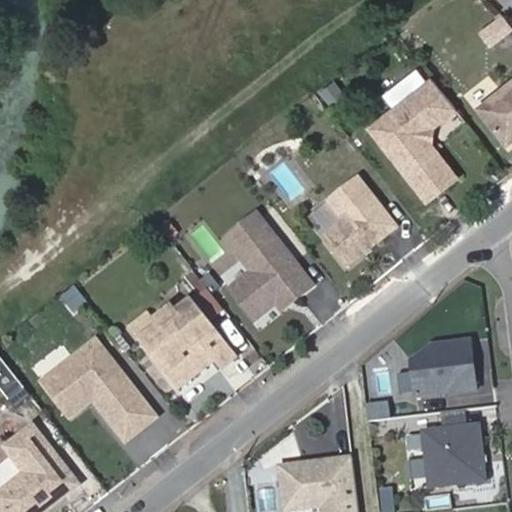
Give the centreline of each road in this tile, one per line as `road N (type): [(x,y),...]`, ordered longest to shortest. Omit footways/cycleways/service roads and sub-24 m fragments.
road 1 (unclassified): [(136,511),(482,236)]
road 2 (unknown): [(347,343),(370,511)]
